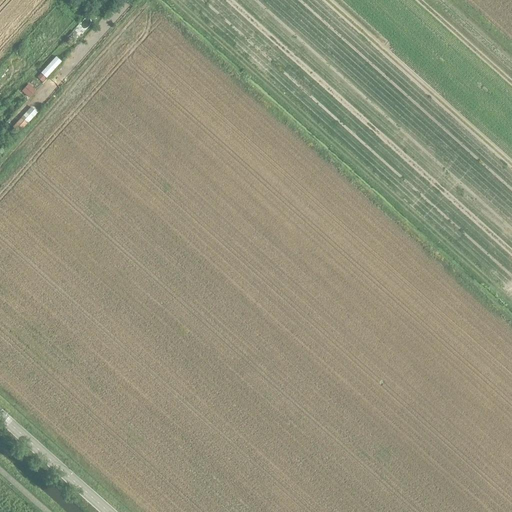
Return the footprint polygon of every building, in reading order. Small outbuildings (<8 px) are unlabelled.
[(69,42),(76,34),(73,31),(65,39),(69,42)] [(55,57),(41,73),(46,78),(61,62),(55,57)] [(43,82),(47,78),(41,73),(37,77),(43,82)] [(30,98),(36,90),(29,83),(22,91),(30,98)] [(28,123),(38,112),(32,107),(21,118),(28,123)] [(26,123),(21,118),(13,126),(18,131),(26,123)]
